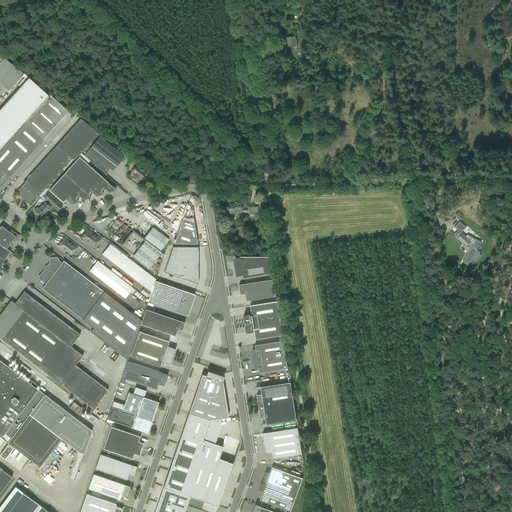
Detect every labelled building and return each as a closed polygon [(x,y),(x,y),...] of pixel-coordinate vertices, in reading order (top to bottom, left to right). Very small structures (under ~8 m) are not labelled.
[(288,47),(297,45),(296,36),(292,36),(287,37),(288,47)] [(0,83),(8,91),(24,74),(4,59),(0,63),(0,83)] [(0,148),(48,96),(29,78),(0,109),(0,148)] [(59,121),(68,111),(50,95),(41,104),(59,121)] [(51,130),(59,121),(41,104),(33,114),(51,130)] [(42,140),(43,139),(51,130),(33,114),(24,124),(42,140)] [(74,160),(79,155),(99,133),(84,122),(81,119),(24,182),(23,182),(24,183),(18,190),(22,193),(21,194),(21,195),(21,196),(21,197),(22,198),(22,199),(23,199),(24,199),(24,200),(25,200),(25,201),(29,205),(38,195),(39,196),(39,195),(42,192),(41,191),(44,187),(45,188),(72,158),(74,160)] [(34,150),(42,140),(24,124),(15,133),(34,150)] [(25,159),(34,150),(15,133),(7,143),(16,151),(25,159)] [(113,171),(124,156),(120,153),(99,136),(88,151),(84,156),(105,174),(110,168),(113,171)] [(0,169),(16,151),(7,143),(0,150),(0,169)] [(9,177),(25,159),(16,151),(0,169),(0,177),(5,173),(9,177)] [(79,157),(72,165),(100,191),(104,187),(109,191),(113,187),(115,190),(116,189),(79,157)] [(72,165),(64,173),(88,195),(91,191),(96,195),(100,191),(103,193),(100,191),(72,165)] [(141,178),(145,173),(141,170),(136,165),(131,171),(132,171),(129,175),(132,178),(137,182),(140,178),(141,178)] [(64,173),(57,182),(75,198),(79,195),(84,199),(88,195),(90,197),(88,195),(64,173)] [(57,182),(49,190),(63,202),(66,198),(71,203),(75,199),(78,201),(75,198),(57,182)] [(58,211),(62,206),(59,203),(48,193),(47,194),(44,198),(47,201),(52,205),(58,211)] [(52,205),(47,201),(46,202),(45,202),(39,208),(38,207),(36,208),(34,209),(34,212),(37,214),(42,214),(43,213),(44,214),(47,211),(51,207),(50,207),(52,205)] [(242,207),(242,202),(235,203),(235,204),(231,204),(230,204),(230,209),(229,209),(229,211),(231,211),(231,214),(237,213),(237,215),(243,215),(243,212),(249,212),(249,215),(254,214),(254,212),(258,212),(258,206),(248,207),(248,210),(243,210),(243,207),(242,207)] [(187,204),(174,243),(197,243),(191,210),(190,210),(190,209),(190,208),(190,207),(190,206),(189,206),(189,205),(188,205),(187,204)] [(460,221),(454,227),(459,231),(455,235),(457,237),(458,237),(458,238),(466,246),(467,245),(468,247),(469,248),(469,247),(471,249),(463,262),(468,265),(472,258),(475,261),(481,255),(478,252),(479,251),(480,253),(480,252),(477,250),(477,249),(481,242),(476,239),(467,234),(465,236),(461,233),(466,227),(460,221)] [(9,232),(1,226),(0,227),(0,243),(6,248),(12,241),(14,242),(18,238),(17,234),(11,230),(9,232)] [(160,251),(169,239),(156,230),(152,227),(144,238),(148,241),(160,251)] [(91,234),(86,230),(80,238),(85,242),(86,241),(95,247),(101,239),(91,232),(91,234)] [(67,242),(63,238),(57,246),(62,250),(63,249),(71,255),(77,248),(68,241),(67,242)] [(149,268),(161,252),(145,240),(133,256),(149,268)] [(4,260),(11,252),(6,248),(0,243),(0,267),(2,264),(1,263),(4,260)] [(138,282),(151,292),(155,281),(156,279),(152,276),(146,271),(110,244),(105,251),(102,254),(106,257),(138,282)] [(173,246),(164,272),(178,277),(198,284),(198,265),(198,262),(198,250),(198,247),(173,246)] [(273,274),(270,256),(239,256),(240,259),(235,259),(236,265),(237,265),(238,269),(236,269),(237,275),(242,274),(243,279),(273,274)] [(62,263),(58,260),(59,259),(56,257),(49,258),(50,262),(39,275),(38,275),(39,279),(45,284),(42,288),(46,291),(82,319),(94,328),(90,332),(98,338),(122,306),(63,261),(62,263)] [(125,298),(133,288),(97,261),(89,271),(125,298)] [(276,296),(274,279),(239,285),(241,294),(245,294),(247,301),(276,296)] [(169,309),(177,312),(177,310),(188,313),(190,307),(190,305),(192,299),(193,300),(195,294),(155,281),(151,292),(148,302),(156,305),(159,298),(172,302),(169,309)] [(80,334),(28,294),(24,291),(15,303),(11,300),(0,314),(0,337),(62,385),(77,366),(75,365),(83,355),(71,346),(80,334)] [(250,305),(252,315),(279,311),(277,301),(250,305)] [(128,360),(141,320),(122,306),(98,338),(128,360)] [(140,324),(175,336),(177,329),(182,330),(185,322),(145,309),(140,324)] [(279,311),(252,315),(251,316),(251,314),(244,315),(247,332),(254,331),(253,329),(254,329),(256,339),(283,335),(279,311)] [(175,348),(167,346),(169,341),(139,331),(130,356),(160,366),(161,362),(170,365),(175,348)] [(288,367),(284,340),(255,345),(256,349),(253,350),(252,351),(252,353),(252,354),(252,355),(252,356),(252,358),(252,359),(253,360),(253,362),(253,363),(254,364),(254,365),(255,367),(256,368),(259,367),(259,372),(288,367)] [(0,444),(4,439),(8,442),(7,442),(14,447),(17,443),(32,455),(29,459),(39,466),(61,438),(78,452),(84,454),(92,431),(44,394),(35,387),(37,385),(31,380),(29,382),(0,360),(0,444)] [(158,384),(164,386),(167,375),(127,361),(122,377),(156,389),(158,384)] [(76,396),(90,376),(77,366),(62,385),(76,396)] [(202,374),(188,413),(209,420),(216,419),(220,418),(228,417),(222,381),(220,381),(222,375),(207,370),(206,375),(202,374)] [(93,409),(108,390),(90,376),(76,396),(93,409)] [(259,406),(294,401),(291,382),(261,387),(262,394),(257,395),(259,406)] [(122,410),(151,421),(157,403),(158,403),(158,402),(157,402),(143,397),(144,397),(143,397),(128,392),(122,410)] [(297,420),(294,401),(259,406),(260,418),(265,417),(267,425),(297,420)] [(79,415),(81,413),(83,410),(74,402),(69,408),(79,415)] [(147,432),(148,433),(148,432),(147,432),(151,421),(122,410),(111,407),(107,419),(131,427),(132,427),(147,432)] [(202,440),(209,420),(188,413),(186,419),(187,419),(186,422),(185,422),(185,423),(184,427),(182,433),(202,440)] [(209,420),(202,440),(184,494),(190,496),(219,506),(233,463),(232,462),(231,465),(218,460),(218,458),(222,446),(220,445),(220,446),(216,444),(213,443),(219,424),(218,422),(215,422),(214,420),(216,419),(209,420)] [(143,443),(138,441),(140,437),(140,436),(110,426),(107,437),(103,449),(132,459),(134,453),(139,455),(140,451),(141,449),(141,447),(142,447),(143,443)] [(298,427),(263,433),(263,434),(266,453),(270,452),(270,453),(272,453),(273,459),(302,454),(298,427)] [(163,487),(184,494),(202,440),(182,433),(180,437),(181,437),(179,441),(171,463),(172,464),(171,467),(170,467),(164,484),(163,487)] [(8,444),(0,454),(5,458),(13,448),(8,444)] [(133,475),(136,469),(136,466),(100,454),(95,469),(126,480),(128,474),(133,475)] [(23,464),(29,457),(26,455),(21,462),(23,464)] [(0,492),(12,477),(0,467),(0,492)] [(263,479),(262,482),(261,482),(259,489),(260,489),(259,491),(263,493),(262,493),(265,494),(262,500),(260,500),(261,499),(260,499),(260,500),(291,511),(303,478),(272,467),(270,472),(266,471),(263,479)] [(93,474),(88,488),(119,499),(121,495),(126,497),(129,486),(93,474)] [(48,511),(16,487),(0,507),(0,511),(48,511)] [(184,511),(190,496),(184,494),(163,487),(154,511),(184,511)] [(120,511),(122,509),(115,506),(115,505),(116,503),(86,493),(79,511),(120,511)]
